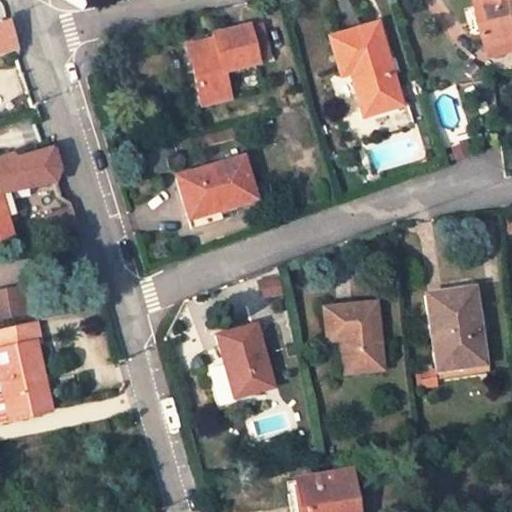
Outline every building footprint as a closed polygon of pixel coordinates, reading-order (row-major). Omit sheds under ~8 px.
[(511,0),(478,0),(493,55),(511,49),(511,0)] [(0,48),(3,47),(12,49),(15,45),(7,20),(0,22),(0,48)] [(401,105),(376,23),(328,38),(340,76),(349,73),(362,117),(401,105)] [(259,24),(247,27),(256,63),(268,60),(259,24)] [(213,41),(187,47),(201,104),(227,98),(221,72),(256,63),(247,27),(212,35),(213,41)] [(471,78),(477,70),(467,62),(461,69),(471,78)] [(233,137),(230,128),(190,140),(191,144),(205,140),(207,145),(233,137)] [(190,140),(189,136),(179,139),(183,152),(193,149),(191,144),(190,140)] [(168,142),(139,151),(145,171),(163,165),(161,156),(171,153),(168,142)] [(451,147),(453,154),(451,155),(453,161),(470,155),(466,142),(451,147)] [(0,239),(11,236),(3,211),(0,201),(0,192),(9,191),(52,181),(57,169),(50,148),(15,159),(9,155),(1,158),(0,158),(0,239)] [(254,199),(241,158),(175,178),(191,229),(222,219),(219,210),(254,199)] [(0,192),(0,201),(3,211),(14,208),(9,191),(0,192)] [(81,241),(71,210),(44,221),(54,250),(81,241)] [(503,233),(511,232),(511,219),(502,220),(503,233)] [(276,276),(255,279),(259,300),(279,296),(276,276)] [(0,292),(0,316),(25,312),(21,288),(0,292)] [(485,362),(473,290),(429,297),(441,370),(485,362)] [(385,370),(376,303),(325,310),(330,343),(341,341),(347,373),(385,370)] [(0,421),(48,411),(33,343),(39,342),(34,322),(0,329),(0,385),(2,396),(0,396),(0,421)] [(271,388),(254,325),(215,336),(232,398),(271,388)] [(356,511),(349,472),(294,481),(296,494),(289,496),(291,511),(356,511)]
